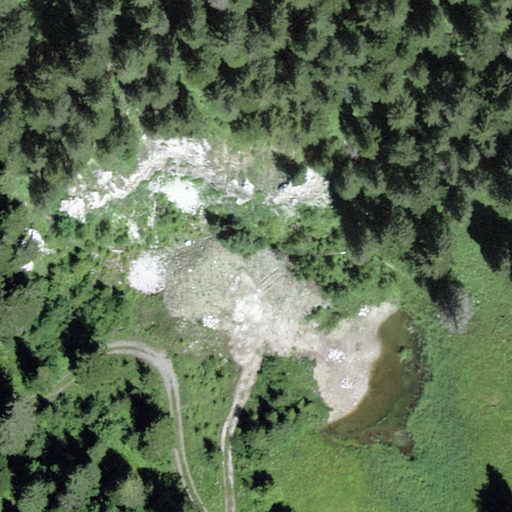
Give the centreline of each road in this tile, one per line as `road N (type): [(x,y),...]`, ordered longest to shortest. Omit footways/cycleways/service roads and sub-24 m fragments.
road 1 (track): [(204,511),(186,491),(168,372),(144,350),(104,351),(59,404),(0,435)]
road 2 (track): [(233,511),(232,436),(255,373),(249,332)]
